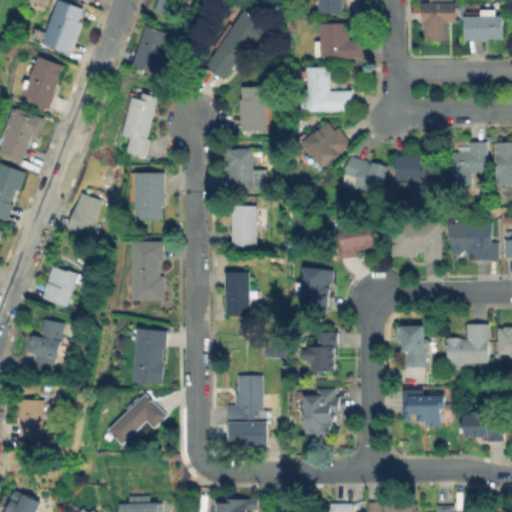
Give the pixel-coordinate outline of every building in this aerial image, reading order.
[(82,20),(70,52),(43,42),(59,0),(65,0),(85,8),(80,20),(82,20)] [(182,0),(176,18),(155,10),(158,0),(182,0)] [(343,0),(343,12),(319,12),(319,0),(343,0)] [(449,39),(424,40),(424,2),(457,1),(458,21),(448,21),(449,39)] [(271,24),(256,45),(254,43),(241,61),(239,60),(226,78),(207,65),(218,49),(214,46),(220,37),(224,40),(246,7),(271,24)] [(497,8),(497,14),(504,14),(504,38),(466,38),(465,15),(482,15),(482,8),(497,8)] [(348,21),(348,30),(351,30),(351,38),(363,38),(363,57),(321,57),(321,55),(316,55),(316,40),(321,40),(321,22),(348,21)] [(169,32),(155,71),(133,64),(147,24),(169,32)] [(65,64),(49,108),(30,101),(32,96),(25,94),(39,54),(65,64)] [(331,66),(332,89),(353,89),(353,110),(310,110),(309,96),(306,96),(306,80),(309,80),(309,66),(331,66)] [(264,125),(265,129),(245,130),(245,126),(242,127),(241,97),(243,97),(243,85),(265,84),(267,124),(264,125)] [(161,95),(149,136),(152,137),(147,154),(129,150),(133,136),(125,134),(135,96),(143,98),(145,91),(161,95)] [(45,117),(38,135),(33,133),(22,161),(0,153),(18,106),(45,117)] [(330,121),(335,129),(340,126),(354,144),(323,168),(315,157),(312,159),(302,145),(305,143),(304,140),(330,121)] [(488,140),(489,171),(472,172),(473,188),(449,188),(449,151),(461,151),(461,149),(471,150),(471,140),(488,140)] [(511,141),(511,184),(499,184),(497,142),(511,141)] [(254,147),(255,190),(232,190),(232,168),(228,168),(228,147),(254,147)] [(389,167),(383,193),(348,184),(351,174),(346,172),(350,154),(367,159),(367,161),(389,167)] [(433,154),(434,179),(396,180),(396,154),(433,154)] [(0,160),(27,170),(20,189),(16,188),(12,201),(14,202),(8,218),(0,214),(0,160)] [(166,171),(167,204),(164,204),(164,218),(137,218),(137,171),(166,171)] [(102,198),(89,233),(69,225),(78,202),(79,202),(83,191),(102,198)] [(268,217),(268,229),(258,228),(257,246),(233,245),(234,203),(258,204),(258,216),(268,217)] [(358,256),(345,258),(340,225),(374,220),(378,245),(357,248),(358,256)] [(445,242),(449,254),(426,260),(423,249),(394,257),(388,234),(440,220),(445,242)] [(498,250),(498,260),(474,259),(474,254),(452,254),(452,223),(494,224),(494,250),(498,250)] [(511,238),(503,238),(503,257),(511,256),(511,238)] [(165,240),(165,259),(161,259),(161,274),(165,274),(166,297),(135,298),(135,240),(165,240)] [(55,264),(67,269),(67,268),(79,272),(66,305),(43,297),(46,290),(45,290),(55,264)] [(335,271),(329,300),(298,293),(304,265),(335,271)] [(250,270),(250,313),(227,313),(227,271),(250,270)] [(66,322),(62,341),(60,340),(57,357),(32,351),(28,350),(31,334),(34,334),(34,333),(43,335),(46,317),(66,322)] [(489,325),(489,364),(449,363),(449,346),(454,346),(454,336),(468,336),(468,325),(489,325)] [(169,329),(168,347),(165,347),(164,359),(166,359),(164,382),(134,379),(139,326),(169,329)] [(427,328),(426,366),(405,366),(406,328),(427,328)] [(511,352),(501,352),(501,329),(511,329),(511,352)] [(335,338),(335,367),(314,367),(314,361),(305,361),(305,349),(314,349),(314,338),(335,338)] [(263,356),(284,356),(284,344),(264,344),(263,356)] [(271,408),(271,421),(262,421),(262,424),(230,424),(230,404),(237,403),(236,392),(239,392),(239,374),(264,374),(264,408),(271,408)] [(335,389),(335,398),(341,398),(341,415),(334,415),(334,420),(327,420),(327,431),(305,431),(305,394),(317,394),(317,389),(335,389)] [(452,402),(452,419),(442,419),(442,426),(420,426),(420,415),(410,415),(410,420),(405,420),(406,391),(429,391),(429,394),(442,394),(442,402),(452,402)] [(146,392),(168,414),(155,427),(147,419),(124,443),(110,429),(129,409),(127,407),(139,394),(142,397),(146,392)] [(45,398),(45,436),(21,436),(22,397),(45,398)] [(501,437),(501,441),(491,441),(491,437),(466,437),(466,411),(501,412),(501,437)] [(39,502),(36,511),(5,511),(6,508),(13,510),(17,496),(39,502)] [(152,497),(151,505),(161,505),(161,511),(122,511),(122,504),(136,504),(136,497),(152,497)] [(259,500),(258,511),(221,511),(221,502),(251,502),(251,500),(259,500)] [(397,500),(397,503),(416,502),(416,511),(370,511),(370,501),(397,500)] [(353,502),(353,511),(331,511),(331,502),(353,502)] [(451,511),(452,504),(432,503),(431,511),(425,511),(424,511),(451,511)]
